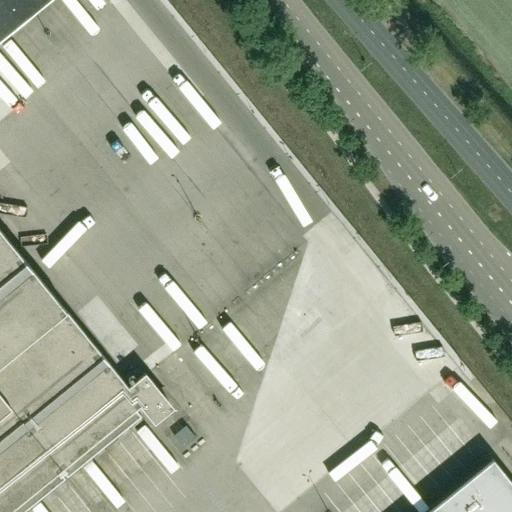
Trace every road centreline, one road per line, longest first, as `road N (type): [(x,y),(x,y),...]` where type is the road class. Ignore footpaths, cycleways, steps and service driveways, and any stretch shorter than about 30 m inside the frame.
road 1 (primary): [(283,0),(511,280)]
road 2 (primary): [(511,192),(344,0)]
